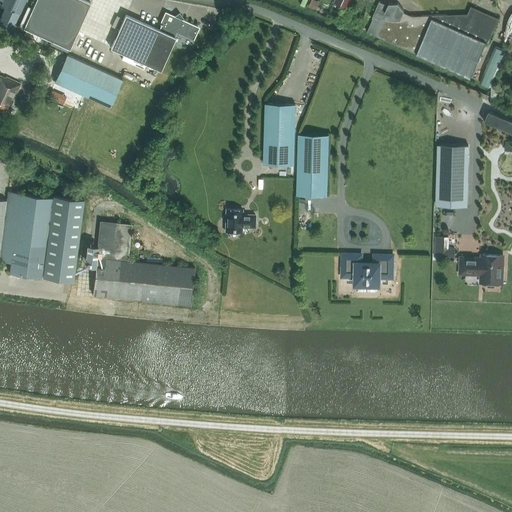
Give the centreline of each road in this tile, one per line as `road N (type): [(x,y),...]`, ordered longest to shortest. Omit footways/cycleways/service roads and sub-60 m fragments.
road 1 (unclassified): [(0,403),(278,430),(511,437)]
road 2 (residential): [(477,102),(278,17),(217,0)]
